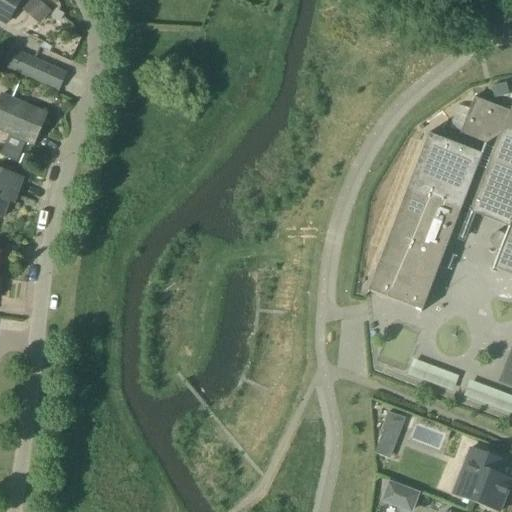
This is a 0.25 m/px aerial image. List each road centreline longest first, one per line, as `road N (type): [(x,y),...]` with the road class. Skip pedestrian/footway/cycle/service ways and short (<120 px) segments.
road 1 (residential): [(33,349),(54,215),(90,92),(91,30),(79,0)]
road 2 (residential): [(13,511),(33,349)]
